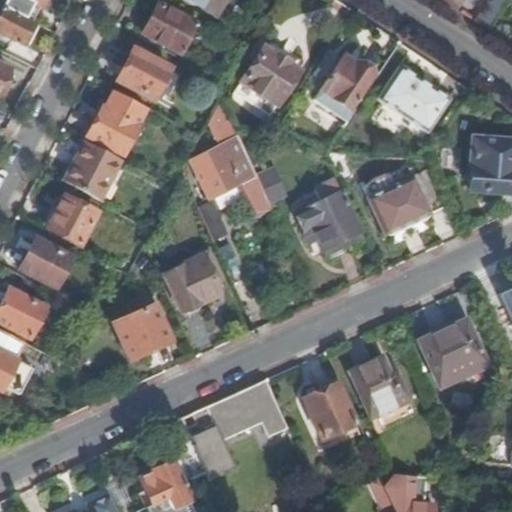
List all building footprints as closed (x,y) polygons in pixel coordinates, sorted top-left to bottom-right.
[(19,0),(40,10),(44,0),(19,0)] [(182,0),(213,17),(223,0),(182,0)] [(437,0),(454,11),(460,0),(475,0),(476,0),(437,0)] [(488,0),(476,21),(490,29),(506,0),(488,0)] [(194,26),(158,7),(150,23),(147,22),(140,36),(178,56),(194,26)] [(0,36),(20,47),(32,26),(0,9),(0,36)] [(301,63),(268,42),(263,50),(261,50),(239,84),(274,107),(296,72),(295,71),(301,63)] [(165,101),(178,76),(131,51),(115,83),(151,102),(154,96),(165,101)] [(346,123),(354,111),(350,108),(371,76),(353,65),(352,66),(342,59),(312,102),(346,123)] [(447,102),(398,70),(376,103),(426,136),(447,102)] [(141,108),(114,94),(105,111),(101,109),(85,139),(119,157),(135,127),(133,125),(141,108)] [(225,117),(217,100),(200,133),(209,137),(218,121),(225,117)] [(230,146),(237,143),(225,117),(218,121),(230,146)] [(209,137),(200,133),(198,138),(207,143),(209,137)] [(511,144),(471,141),(467,194),(511,197),(511,144)] [(117,161),(84,143),(63,184),(96,201),(117,161)] [(269,211),(242,154),(225,162),(218,148),(190,162),(200,182),(199,183),(207,201),(236,186),(251,219),(269,211)] [(267,199),(284,192),(272,166),(255,173),(267,199)] [(443,210),(425,169),(393,184),(389,175),(380,176),(372,179),(364,188),(368,196),(365,197),(365,203),(382,237),(397,231),(400,237),(415,230),(412,224),(443,210)] [(355,232),(332,182),(312,191),(318,205),(293,216),(303,238),(311,234),(319,249),(355,232)] [(95,216),(57,197),(41,227),(79,248),(95,216)] [(211,205),(197,211),(210,239),(224,233),(211,205)] [(68,259),(33,241),(18,272),(53,290),(68,259)] [(193,262),(162,277),(175,306),(179,314),(184,317),(195,312),(196,305),(218,295),(211,280),(217,277),(206,254),(193,260),(193,262)] [(511,290),(496,297),(509,325),(507,327),(511,337),(511,290)] [(42,310),(6,292),(0,305),(0,325),(27,340),(42,310)] [(152,307),(111,326),(127,363),(169,344),(152,307)] [(463,323),(417,344),(438,391),(485,369),(463,323)] [(23,345),(0,332),(0,391),(1,389),(19,397),(31,372),(14,362),(23,345)] [(378,360),(346,374),(367,418),(404,401),(392,374),(386,377),(378,360)] [(160,429),(183,479),(200,472),(205,480),(230,469),(220,444),(258,426),(266,440),(285,431),(262,382),(210,406),(160,429)] [(316,396),(300,403),(319,443),(352,427),(334,388),(332,389),(330,386),(327,386),(317,390),(316,396)] [(106,454),(91,461),(103,488),(117,480),(106,454)] [(151,511),(165,511),(187,502),(169,464),(150,473),(150,474),(137,480),(151,511)] [(431,511),(432,508),(410,506),(409,479),(394,478),(381,484),(393,511),(431,511)] [(114,511),(107,497),(85,507),(87,511),(114,511)]
